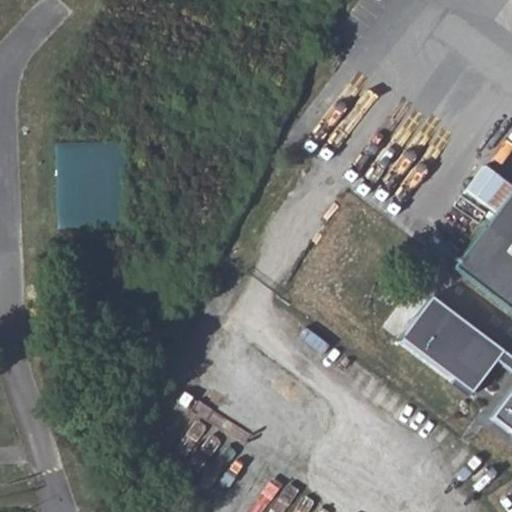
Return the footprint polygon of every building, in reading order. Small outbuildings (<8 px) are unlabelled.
[(511,185),(449,268),(511,315),(511,185)] [(351,194),(328,226),(359,249),(368,236),(393,254),(407,234),(351,194)] [(395,342),(467,395),(491,363),(498,354),(426,300),(395,342)] [(511,364),(498,354),(491,363),(511,378),(511,364)] [(511,387),(489,418),(511,435),(511,387)]
